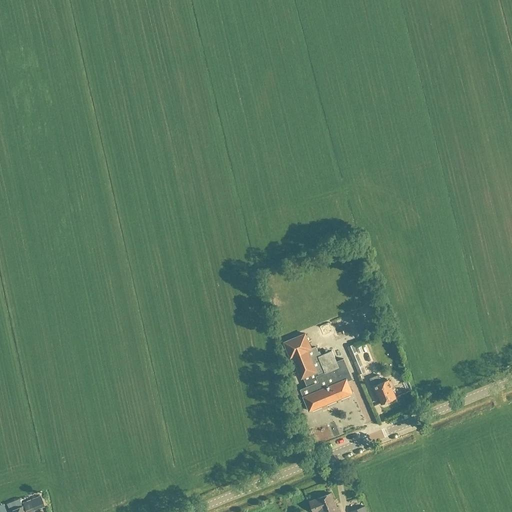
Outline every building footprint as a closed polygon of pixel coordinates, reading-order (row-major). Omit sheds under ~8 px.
[(338,337),(362,333),(359,318),(367,317),(366,313),(349,316),(351,328),(337,331),(338,337)] [(319,336),(330,333),(327,325),(316,328),(319,336)] [(351,393),(346,382),(351,380),(342,359),(335,362),(330,351),(318,357),(314,347),(309,349),(303,334),(282,343),(289,359),(292,357),(301,379),(303,378),(307,387),(300,390),(309,411),(351,393)] [(349,354),(356,352),(353,345),(346,348),(349,354)] [(356,352),(349,354),(358,376),(365,373),(356,352)] [(377,376),(369,379),(372,387),(371,387),(376,397),(377,397),(381,404),(382,404),(384,404),(393,401),(393,399),(412,391),(407,380),(401,382),(403,385),(391,390),(390,388),(392,387),(389,381),(388,382),(387,380),(380,383),(377,376)] [(337,434),(334,428),(328,431),(326,428),(314,433),(318,442),(337,434)] [(331,494),(309,502),(312,511),(340,511),(338,507),(336,508),(331,494)] [(19,500),(10,503),(12,509),(21,505),(19,500)]
